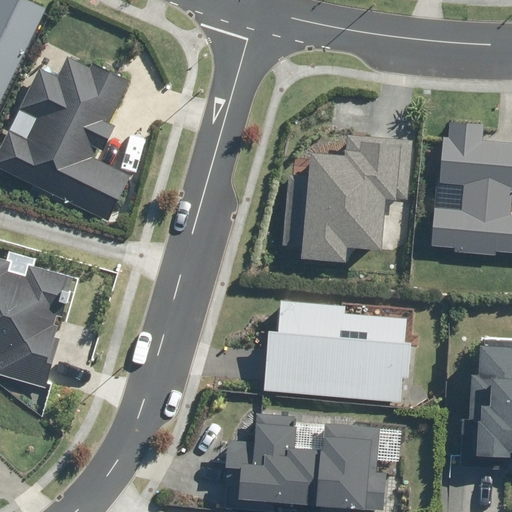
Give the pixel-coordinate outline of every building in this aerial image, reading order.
[(0,0),(0,101),(43,8),(25,0),(0,0)] [(59,76),(40,66),(18,110),(33,117),(23,139),(8,132),(0,146),(0,176),(103,228),(129,175),(94,158),(99,150),(105,153),(118,128),(111,125),(133,81),(94,62),(91,67),(69,56),(59,76)] [(511,139),(485,138),(486,120),(451,119),(450,135),(444,134),(443,156),(424,156),(424,175),(434,176),(431,244),(458,245),(458,250),(499,251),(499,248),(511,248),(511,139)] [(314,174),(288,172),(284,243),(307,244),(306,262),(350,265),(351,251),(378,253),(382,196),(413,198),(417,141),(368,137),(368,132),(347,130),(345,149),(316,147),(314,174)] [(80,281),(0,259),(0,377),(51,391),(80,281)] [(322,292),(275,291),(273,328),(266,328),(264,391),(400,397),(403,341),(418,341),(419,299),(342,296),(342,283),(322,283),(322,292)] [(483,400),(483,418),(480,418),(479,454),(482,454),(511,454),(511,342),(482,342),(481,373),(474,373),(473,400),(483,400)] [(242,469),(240,500),(383,509),(385,473),(378,472),(381,428),(326,425),(324,451),(294,449),(296,417),(256,415),(255,442),(227,440),(225,468),(242,469)]
